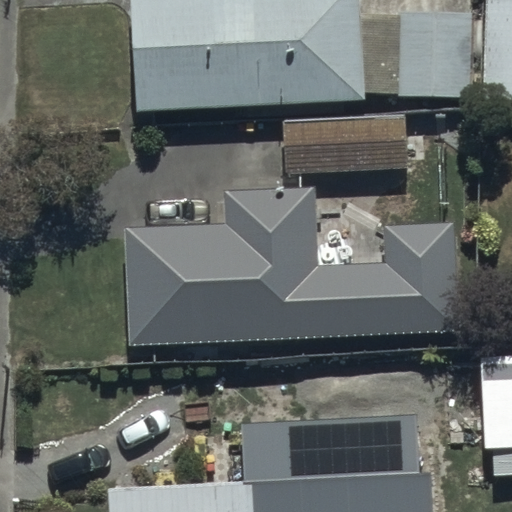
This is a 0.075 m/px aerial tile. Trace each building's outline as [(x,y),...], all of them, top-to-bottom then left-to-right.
[(133,0),(136,103),(369,97),(369,89),(398,89),(398,90),(476,88),(474,1),(359,5),(359,0),(133,0)] [(511,0),(490,0),(488,96),(511,96),(511,0)] [(409,113),(287,118),(288,168),(411,164),(409,113)] [(224,222),(124,226),(130,344),(460,329),(455,224),(384,227),(386,262),(317,265),(313,187),(223,191),(224,222)] [(511,347),(482,349),(486,438),(493,437),(495,472),(511,471),(511,347)] [(243,480),(104,486),(105,511),(431,511),(430,475),(417,476),(414,415),(241,424),(243,480)] [(511,511),(511,499),(472,501),(472,511),(511,511)]
